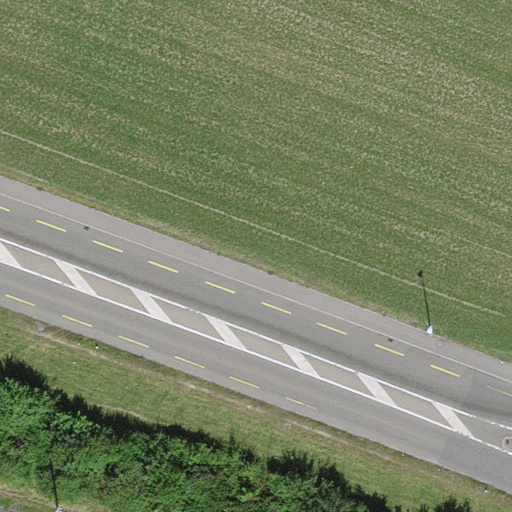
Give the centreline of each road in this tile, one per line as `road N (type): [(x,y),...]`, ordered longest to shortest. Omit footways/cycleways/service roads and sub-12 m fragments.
road 1 (primary): [(0,249),(398,393)]
road 2 (primary): [(398,393),(435,426),(511,471)]
